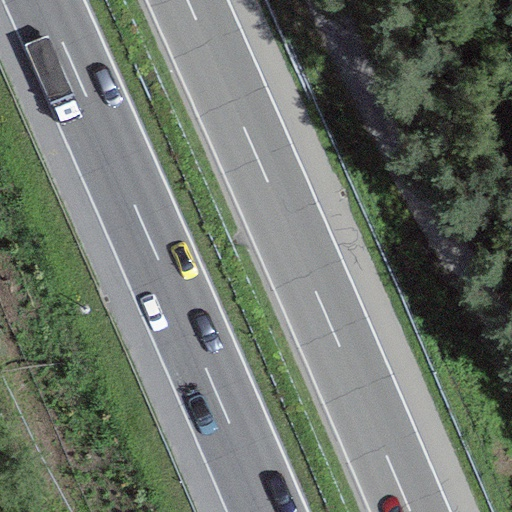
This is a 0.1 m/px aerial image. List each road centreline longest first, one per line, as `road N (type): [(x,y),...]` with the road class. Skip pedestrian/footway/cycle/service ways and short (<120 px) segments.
road 1 (motorway): [(43,0),(266,511)]
road 2 (motorway): [(409,511),(187,0)]
road 3 (track): [(326,0),(454,252),(511,345)]
